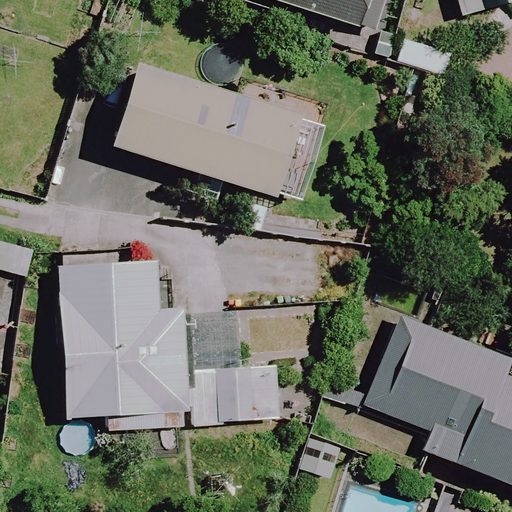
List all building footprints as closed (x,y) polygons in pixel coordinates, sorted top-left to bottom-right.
[(216,0),(233,4),(234,0),(238,0),(376,37),(385,0),(216,0)] [(292,121),(128,69),(102,151),(266,203),(292,121)] [(26,253),(0,247),(0,277),(21,281),(26,253)] [(153,316),(150,267),(51,273),(60,423),(182,416),(176,314),(153,316)] [(24,306),(0,299),(0,368),(7,370),(24,306)] [(399,323),(378,373),(361,413),(422,439),(415,455),(511,496),(511,380),(498,374),(501,367),(399,323)] [(274,424),(272,371),(192,373),(194,426),(274,424)]
